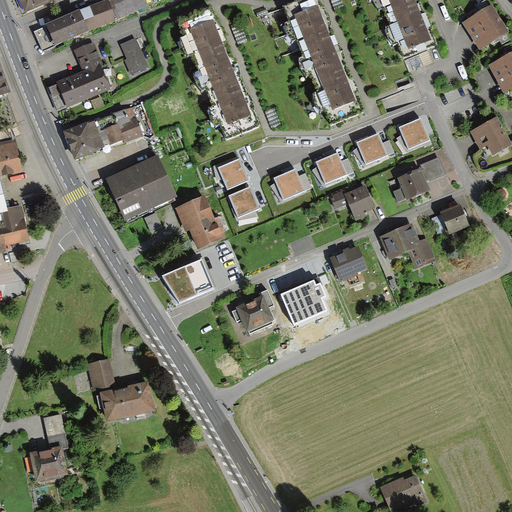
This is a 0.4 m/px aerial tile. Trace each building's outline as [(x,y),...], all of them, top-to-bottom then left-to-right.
[(19,0),(25,13),(56,0),(19,0)] [(111,0),(31,35),(40,54),(144,8),(139,0),(126,0),(123,2),(121,0),(111,0)] [(364,111),(317,0),(298,0),(284,6),(291,25),(295,24),(301,40),(297,42),(302,56),(305,55),(313,73),(310,74),(315,88),(318,87),(326,108),(322,109),(329,125),(364,111)] [(382,0),(405,57),(436,45),(418,0),(372,0),(373,1),(376,0),(382,0)] [(480,45),(506,28),(490,4),(464,21),(480,45)] [(260,126),(211,8),(180,21),(188,40),(191,38),(198,55),(193,57),(199,71),(202,69),(209,88),(206,89),(212,102),(214,101),(223,122),(219,124),(225,140),(260,126)] [(138,37),(121,44),(134,74),(150,68),(138,37)] [(99,64),(91,43),(77,49),(86,71),(48,87),(57,109),(111,87),(106,75),(110,73),(105,61),(99,64)] [(506,90),(511,85),(511,51),(491,63),(506,90)] [(0,138),(13,136),(0,101),(0,94),(8,92),(0,69),(0,138)] [(100,149),(142,131),(131,105),(66,133),(76,156),(99,146),(100,149)] [(471,130),(480,145),(488,141),(494,151),(509,142),(495,116),(471,130)] [(428,141),(420,122),(401,129),(409,148),(428,141)] [(390,155),(395,153),(388,131),(383,133),(390,155)] [(0,188),(0,186),(0,173),(21,168),(13,136),(0,138),(0,188)] [(385,156),(377,138),(360,145),(368,164),(385,156)] [(337,155),(318,163),(326,184),(346,176),(337,155)] [(423,167),(397,177),(404,197),(424,189),(420,180),(443,171),(437,156),(421,163),(423,167)] [(245,174),(239,161),(220,169),(225,182),(245,174)] [(121,223),(172,200),(156,164),(105,187),(121,223)] [(297,194),(289,174),(276,179),(284,200),(297,194)] [(342,188),(327,195),(332,206),(346,200),(352,214),(372,205),(364,186),(345,194),(342,188)] [(0,243),(27,237),(18,205),(6,208),(0,188),(0,243)] [(258,209),(253,196),(233,204),(239,217),(258,209)] [(180,211),(197,251),(221,240),(216,228),(212,229),(209,224),(214,222),(204,200),(180,211)] [(439,238),(468,224),(458,202),(438,212),(439,215),(430,220),(439,238)] [(149,229),(160,224),(154,211),(143,217),(149,229)] [(414,267),(434,258),(425,238),(417,242),(409,224),(381,237),(389,256),(406,249),(414,267)] [(349,271),(364,265),(356,248),(330,259),(339,280),(350,275),(349,271)] [(163,281),(180,306),(213,292),(201,265),(163,281)] [(313,281),(282,294),(294,323),(325,310),(320,297),(324,295),(320,285),(315,286),(313,281)] [(263,302),(271,298),(265,287),(257,292),(259,296),(230,310),(235,321),(240,319),(245,328),(258,321),(261,327),(272,321),(263,302)] [(107,423),(153,411),(146,385),(112,394),(104,361),(84,366),(91,392),(99,390),(107,423)] [(66,446),(63,432),(47,437),(50,448),(29,454),(36,477),(64,470),(59,448),(66,446)] [(397,480),(381,487),(390,506),(408,497),(412,506),(425,499),(414,476),(399,483),(397,480)]
